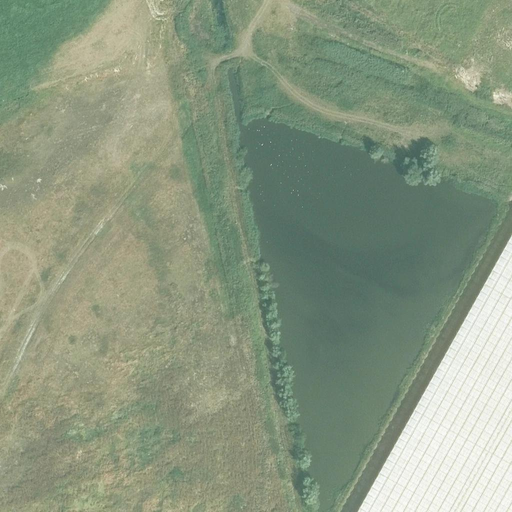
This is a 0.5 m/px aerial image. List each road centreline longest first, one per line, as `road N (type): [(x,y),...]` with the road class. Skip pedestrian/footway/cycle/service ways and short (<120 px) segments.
road 1 (unclassified): [(160,71),(204,277),(220,511)]
road 2 (unclassified): [(0,106),(160,71)]
